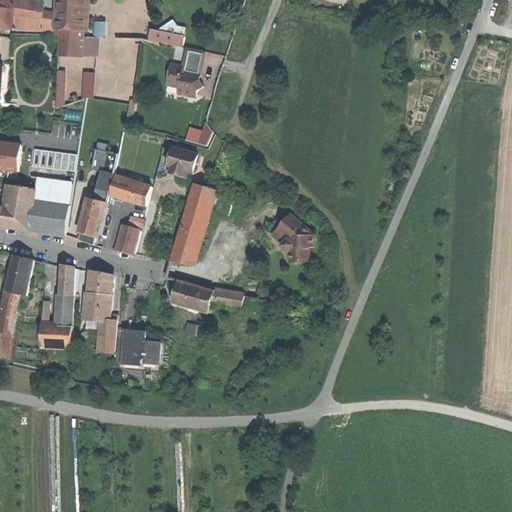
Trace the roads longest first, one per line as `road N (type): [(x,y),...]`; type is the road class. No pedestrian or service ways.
road 1 (unclassified): [(0,393),(170,419),(318,407),(490,0)]
road 2 (track): [(511,426),(408,403),(318,407)]
road 3 (residential): [(0,235),(158,272)]
